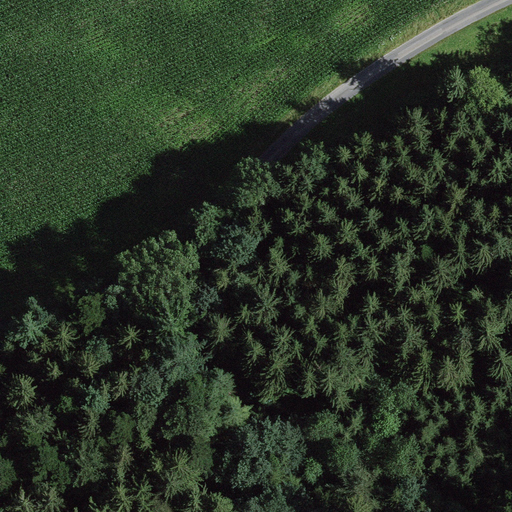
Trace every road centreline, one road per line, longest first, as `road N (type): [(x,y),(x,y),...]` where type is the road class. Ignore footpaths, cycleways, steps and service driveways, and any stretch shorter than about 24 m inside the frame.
road 1 (unclassified): [(511,1),(396,64),(319,119),(124,299),(0,331)]
road 2 (track): [(124,299),(242,398),(357,511)]
